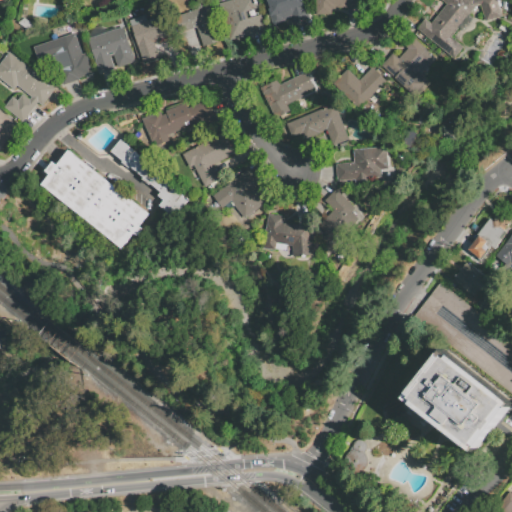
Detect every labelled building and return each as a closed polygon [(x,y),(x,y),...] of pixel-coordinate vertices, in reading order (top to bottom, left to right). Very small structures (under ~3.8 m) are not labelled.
[(220,3),(230,0),(256,0),(259,8),(246,12),(248,18),(260,14),(265,30),(231,40),(220,3)] [(266,0),(303,0),(309,18),(295,22),(292,13),(284,15),(286,23),(275,26),(266,0)] [(315,0),(316,15),(332,15),(332,7),(361,7),(361,0),(315,0)] [(417,29),(454,60),(464,48),(451,37),(476,6),(480,5),(485,20),(501,16),(496,0),(441,0),(447,5),(432,23),(426,19),(417,29)] [(177,16),(213,5),(224,41),(202,47),(196,28),(182,32),(177,16)] [(130,19),(144,15),(146,22),(160,17),(166,37),(155,41),(159,56),(143,61),(130,19)] [(24,18),(33,24),(28,31),(19,25),(24,18)] [(89,39),(101,75),(116,70),(112,56),(133,49),(125,26),(107,33),(105,30),(104,30),(101,28),(97,28),(94,29),(91,31),(89,36),(89,39)] [(75,33),(82,55),(85,54),(91,73),(78,77),(79,79),(62,85),(60,77),(65,75),(53,40),(75,33)] [(412,37),(435,58),(427,67),(431,71),(424,78),(431,84),(416,99),(380,65),(392,53),(398,58),(408,47),(405,44),(412,37)] [(0,63),(9,52),(56,88),(43,105),(37,101),(23,120),(4,106),(12,96),(17,100),(22,94),(29,99),(31,96),(17,85),(14,89),(0,78),(0,63)] [(333,81),(359,108),(387,81),(372,66),(359,79),(347,67),(333,81)] [(277,85),(306,71),(314,88),(301,93),(303,97),(293,101),(292,100),(286,103),(277,85)] [(216,114),(209,96),(188,105),(186,100),(142,119),(151,141),(155,139),(157,144),(170,139),(168,134),(216,114)] [(284,125),(334,103),(350,140),(334,147),(327,129),(303,139),(301,133),(290,138),(284,125)] [(0,120),(0,109),(20,124),(14,131),(0,120)] [(8,139),(0,132),(0,120),(14,131),(8,139)] [(183,153),(190,166),(194,164),(206,186),(219,178),(212,165),(235,152),(223,131),(183,153)] [(0,145),(0,132),(8,139),(2,147),(0,145)] [(120,140),(177,185),(174,189),(188,200),(174,217),(155,202),(160,197),(158,195),(161,192),(150,184),(149,185),(138,176),(139,175),(129,167),(128,168),(119,162),(121,160),(110,152),(120,140)] [(335,163),(353,162),(352,150),(385,147),(387,169),(381,169),(381,177),(369,178),(369,183),(353,184),(353,179),(337,180),(335,163)] [(41,183),(122,247),(134,232),(138,235),(143,228),(139,225),(148,213),(68,151),(57,165),(53,162),(45,171),(48,174),(41,183)] [(211,196),(220,209),(230,201),(238,211),(237,212),(243,219),(266,201),(254,186),(259,182),(247,168),(211,196)] [(336,188),(353,210),(351,212),(358,221),(335,239),(340,246),(331,254),(320,240),(326,235),(317,224),(334,211),(324,198),(336,188)] [(503,213),(511,219),(511,221),(492,247),(491,246),(481,259),(468,250),(478,236),(476,235),(488,219),(495,224),(503,213)] [(267,214),(262,247),(274,250),(274,248),(285,250),(286,245),(292,246),(292,257),(311,256),(310,226),(283,222),(284,217),(267,214)] [(511,235),(494,260),(511,274),(511,235)] [(466,261),(452,280),(475,298),(492,277),(473,262),(471,265),(466,261)] [(480,316),(438,282),(428,296),(463,323),(469,316),(476,322),(480,316)] [(440,349),(404,398),(474,451),(482,441),(484,443),(494,429),(492,428),(511,402),(440,349)] [(507,489),(511,493),(511,510),(510,511),(495,511),(492,509),(507,489)]
